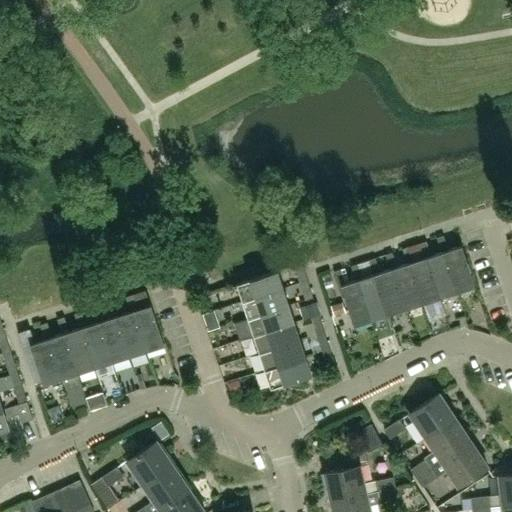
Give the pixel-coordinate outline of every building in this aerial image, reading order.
[(441,254),(455,293),(472,288),(459,248),(447,252),(442,238),(435,240),(439,254),(441,254)] [(423,260),(424,259),(438,299),(455,293),(441,254),(439,254),(430,257),(425,244),(419,246),(423,260)] [(401,252),(406,265),(407,265),(421,305),(438,299),(424,259),(423,260),(413,263),(408,250),(401,252)] [(407,265),(406,265),(395,269),(391,255),(384,257),(388,270),(390,270),(404,311),(421,305),(407,265)] [(390,270),(388,270),(378,274),(373,260),(367,262),(372,276),(373,276),(386,316),(404,311),(390,270)] [(294,266),(299,284),(307,281),(301,263),(294,266)] [(373,276),(372,276),(361,280),(357,266),(350,268),(354,282),(356,281),(370,322),(386,316),(373,276)] [(281,290),(275,272),(235,285),(241,303),(281,290)] [(356,281),(354,282),(344,286),(339,273),(333,275),(337,288),(339,287),(352,328),(370,322),(356,281)] [(305,301),(313,299),(307,281),(299,284),(305,301)] [(281,290),(241,303),(246,320),(287,307),(281,290)] [(133,311),(134,311),(147,351),(166,345),(153,305),(140,309),(135,296),(129,299),(133,311)] [(112,304),(116,318),(117,317),(131,357),(147,351),(134,311),(133,311),(122,315),(118,302),(112,304)] [(314,303),(302,307),(306,320),(311,318),(318,316),(314,303)] [(252,338),(293,324),(287,307),(246,320),(252,338)] [(117,317),(116,318),(106,321),(102,308),(94,310),(99,323),(100,323),(113,363),(131,357),(117,317)] [(77,315),(82,328),(83,328),(96,369),(113,363),(100,323),(99,323),(89,326),(85,313),(77,315)] [(318,316),(311,318),(316,335),(324,333),(318,316)] [(61,321),(65,334),(66,334),(80,374),(96,369),(83,328),(82,328),(72,332),(67,319),(61,321)] [(43,327),(48,340),(49,340),(62,380),(80,374),(66,334),(65,334),(54,338),(50,324),(43,327)] [(258,355),(298,341),(293,324),(252,338),(258,355)] [(49,340),(48,340),(37,344),(32,330),(26,332),(30,346),(31,346),(45,386),(62,380),(49,340)] [(316,335),(321,353),(330,350),(324,333),(316,335)] [(4,354),(12,351),(8,339),(0,341),(4,354)] [(264,372),(304,358),(298,341),(258,355),(264,372)] [(330,350),(321,353),(324,361),(320,363),(323,372),(335,368),(330,350)] [(18,368),(14,356),(6,358),(10,371),(18,368)] [(264,372),(269,390),(310,376),(304,358),(264,372)] [(127,393),(145,388),(138,368),(121,373),(127,393)] [(19,373),(11,375),(16,388),(23,385),(19,373)] [(25,390),(17,392),(21,405),(29,402),(25,390)] [(408,413),(425,437),(453,418),(437,393),(408,413)] [(4,410),(0,411),(0,430),(10,428),(7,418),(19,415),(22,424),(34,420),(29,402),(21,405),(4,410)] [(470,441),(453,418),(425,437),(434,451),(425,458),(426,460),(411,470),(416,478),(431,468),(441,461),(470,441)] [(389,438),(390,438),(405,428),(398,419),(383,429),(389,438)] [(367,452),(380,445),(370,425),(357,431),(367,452)] [(127,460),(144,485),(173,465),(156,441),(127,460)] [(470,441),(441,461),(458,485),(486,466),(470,441)] [(324,472),(331,501),(366,493),(359,464),(367,462),(364,451),(340,456),(343,468),(324,472)] [(134,511),(154,511),(189,489),(173,465),(144,485),(154,499),(134,511)] [(109,486),(123,476),(116,466),(90,484),(106,507),(118,499),(109,486)] [(431,468),(416,478),(422,486),(423,488),(438,478),(431,468)] [(501,505),(511,504),(511,474),(497,476),(501,505)] [(375,482),(377,491),(394,487),(392,478),(375,482)] [(68,486),(79,510),(90,504),(79,481),(68,486)] [(65,511),(73,511),(79,510),(68,486),(56,491),(65,511)] [(369,511),(368,505),(380,503),(380,501),(379,500),(396,496),(394,487),(377,491),(366,493),(331,501),(333,511),(369,511)] [(154,511),(204,511),(189,489),(154,511)] [(44,496),(51,511),(65,511),(56,491),(44,496)] [(471,508),(490,506),(489,495),(470,498),(471,508)] [(32,502),(35,511),(51,511),(44,496),(32,502)]
